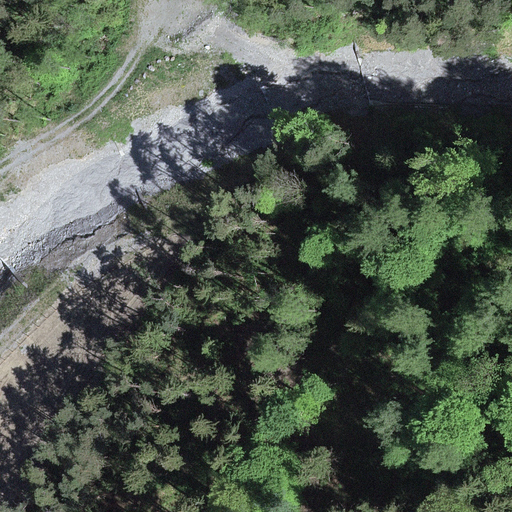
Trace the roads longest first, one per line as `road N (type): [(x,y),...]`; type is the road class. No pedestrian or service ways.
road 1 (track): [(0,171),(102,110),(162,12)]
road 2 (track): [(303,511),(309,470),(301,408),(277,332),(292,296)]
